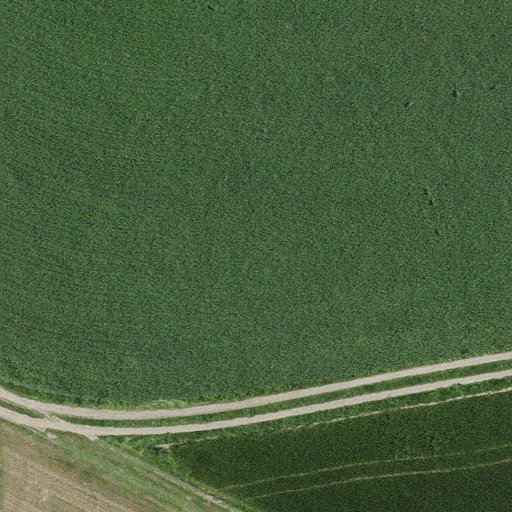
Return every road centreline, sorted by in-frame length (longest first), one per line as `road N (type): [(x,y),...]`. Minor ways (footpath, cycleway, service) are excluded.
road 1 (track): [(511,369),(192,424),(28,424),(0,407)]
road 2 (track): [(28,424),(218,511)]
